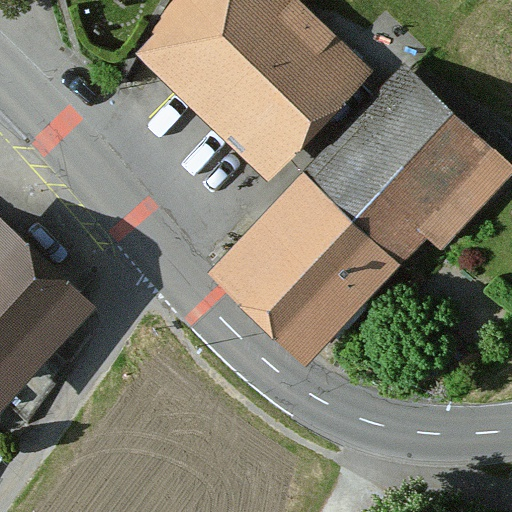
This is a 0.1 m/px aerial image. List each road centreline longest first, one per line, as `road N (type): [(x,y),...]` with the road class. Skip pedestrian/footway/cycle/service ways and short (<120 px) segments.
road 1 (secondary): [(431,432),(362,419),(294,382),(159,250)]
road 2 (residential): [(0,493),(91,365),(159,250)]
road 3 (secondary): [(159,250),(0,79)]
